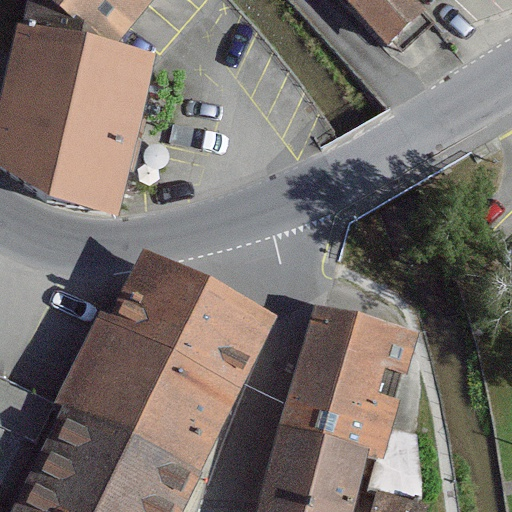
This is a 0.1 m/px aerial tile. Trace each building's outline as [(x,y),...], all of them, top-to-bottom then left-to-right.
[(31,0),(81,40),(119,48),(158,0),(31,0)] [(354,0),(395,38),(428,4),(424,0),(354,0)] [(81,40),(2,23),(0,33),(0,173),(37,199),(111,214),(145,54),(119,48),(81,40)] [(178,511),(269,324),(136,260),(14,511),(178,511)] [(417,334),(315,306),(280,424),(367,450),(385,456),(417,334)] [(353,511),(367,450),(280,424),(259,511),(353,511)]
